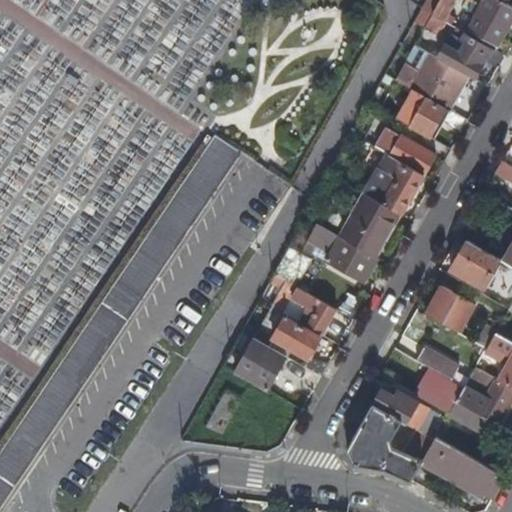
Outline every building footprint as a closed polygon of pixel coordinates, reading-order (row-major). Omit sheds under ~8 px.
[(428,0),(425,6),(434,12),(440,0),(428,0)] [(511,22),(511,5),(502,0),(485,0),(483,3),(477,0),(440,0),(434,12),(446,19),(459,27),(462,29),(466,23),(451,14),(457,0),(472,0),(473,0),(469,7),(477,12),(470,27),(483,34),(482,36),(499,46),(511,22)] [(418,19),(427,25),(434,12),(425,6),(418,19)] [(438,34),(446,19),(434,12),(427,25),(426,27),(438,34)] [(499,67),(506,55),(497,49),(467,31),(466,31),(462,29),(459,27),(449,43),(448,42),(440,56),(471,74),(477,77),(484,64),(479,61),(482,56),(499,67)] [(497,49),(499,46),(482,36),(483,34),(470,27),(467,31),(497,49)] [(452,107),(471,74),(440,56),(433,52),(421,71),(406,62),(398,78),(415,88),(416,88),(420,91),(421,89),(452,107)] [(448,107),(420,91),(416,88),(415,88),(397,117),(430,136),(448,107)] [(451,109),(448,107),(430,136),(433,138),(451,109)] [(369,131),(358,125),(355,132),(365,138),(369,131)] [(389,126),(378,145),(395,156),(426,174),(437,154),(389,126)] [(349,141),(360,147),(365,138),(355,132),(349,141)] [(219,140),(0,461),(0,511),(242,156),(219,140)] [(404,212),(426,174),(395,156),(373,195),(400,210),(404,212)] [(511,178),(511,164),(504,159),(497,170),(511,178)] [(384,238),(400,210),(373,195),(368,192),(352,220),(350,219),(341,235),(369,251),(378,234),(384,238)] [(365,279),(378,256),(369,251),(341,235),(319,222),(312,234),(302,252),(310,257),(318,243),(332,252),(329,258),(365,279)] [(312,234),(301,228),(291,246),(302,252),(312,234)] [(486,287),(502,258),(470,239),(453,268),(486,287)] [(317,307),(307,324),(323,333),(337,307),(295,283),(287,279),(273,305),(282,309),(283,310),(293,293),(309,303),(317,307)] [(444,284),(427,312),(460,331),(477,303),(444,284)] [(309,303),(300,320),(307,324),(317,307),(309,303)] [(309,356),(310,354),(321,335),(286,315),(275,335),(269,332),(282,309),(273,305),(256,337),(286,354),(287,355),(292,347),(309,356)] [(489,324),(479,342),(488,347),(498,330),(498,329),(489,324)] [(511,337),(498,330),(488,347),(511,360),(511,364),(503,380),(511,384),(511,337)] [(267,388),(286,354),(256,337),(237,370),(251,378),(267,388)] [(425,346),(418,359),(452,378),(460,365),(425,346)] [(329,361),(310,354),(309,356),(304,364),(317,371),(322,374),(329,361)] [(311,382),(317,371),(304,364),(297,360),(291,371),(311,382)] [(497,423),(511,397),(511,384),(503,380),(489,371),(478,365),(472,375),(493,387),(487,398),(496,403),(488,417),(497,423)] [(496,403),(487,398),(466,385),(465,386),(457,400),(488,417),(496,403)] [(384,387),(375,403),(403,419),(408,422),(420,400),(400,389),(397,394),(384,387)] [(222,389),(207,428),(224,434),(239,395),(222,389)] [(503,441),(509,430),(497,423),(488,417),(457,400),(451,411),(503,441)] [(375,403),(363,423),(358,432),(348,449),(353,461),(388,466),(411,479),(423,458),(435,438),(424,431),(411,452),(397,444),(392,438),(403,419),(375,403)] [(353,429),(358,432),(363,423),(358,420),(353,429)] [(483,492),(497,470),(480,460),(437,435),(435,438),(423,458),(483,492)] [(493,498),(506,475),(497,470),(483,492),(493,498)]
